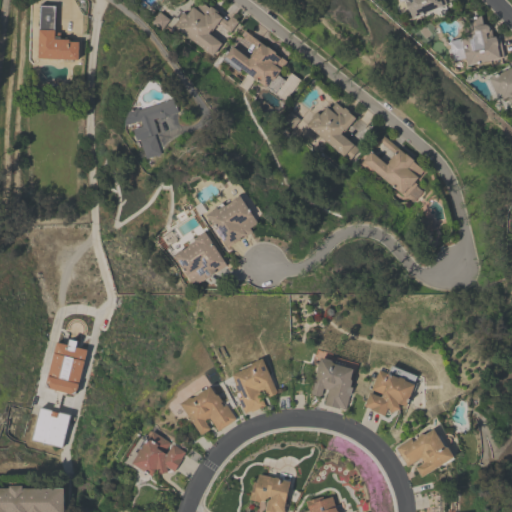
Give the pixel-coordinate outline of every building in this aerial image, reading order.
[(210,55),(173,26),(173,23),(175,21),(178,20),(178,18),(180,15),(183,13),(185,14),(195,0),(197,0),(207,7),(208,5),(217,11),(215,13),(225,20),(229,15),(237,20),(228,32),(216,23),(211,29),(209,29),(206,32),(220,42),(210,55)] [(443,0),(445,3),(411,17),(410,16),(409,16),(407,12),(408,11),(408,10),(407,11),(402,0),(400,0),(398,1),(397,0),(443,0)] [(38,4),(54,5),(53,31),(58,31),(58,38),(67,39),(67,41),(77,41),(76,59),(36,57),(38,4)] [(466,64),(464,57),(463,58),(463,57),(451,59),(448,40),(459,38),(459,37),(463,36),(461,27),(468,25),(467,17),(479,15),(481,24),(483,24),(484,24),(485,24),(486,25),(487,27),(487,29),(486,31),(484,32),(485,38),(497,35),(502,56),(466,64)] [(231,45),(246,56),(253,46),(238,35),(243,29),(265,46),(265,45),(274,52),(273,53),(277,55),(278,54),(286,61),(276,73),(283,78),(289,71),(300,79),(284,100),(274,92),(273,92),(264,85),(263,86),(254,79),(245,91),(236,84),(245,73),(239,69),(237,72),(220,59),(231,45)] [(487,78),(509,67),(510,69),(511,68),(511,104),(509,105),(505,96),(500,98),(497,92),(494,93),(487,78)] [(127,111),(137,107),(138,109),(172,98),(177,112),(158,118),(158,117),(152,119),(156,132),(153,133),(160,153),(145,158),(139,139),(135,140),(131,129),(141,125),(139,119),(124,125),(125,118),(127,111)] [(347,160),(305,125),(309,119),(310,116),(311,114),(313,112),(316,112),(318,113),(325,105),(328,108),(334,101),(342,108),(343,106),(350,112),(349,113),(354,117),(342,132),(341,131),(339,133),(357,149),(347,160)] [(422,170),(413,181),(415,183),(404,196),(361,160),(369,151),(385,164),(390,157),(389,156),(392,153),(377,140),(382,135),(412,160),(411,161),(422,170)] [(239,195),(256,222),(255,223),(256,224),(250,228),(249,227),(248,227),(251,231),(227,247),(204,214),(215,206),(216,208),(223,204),(224,205),(231,200),(232,198),(233,197),(236,196),(237,196),(239,195)] [(173,255),(174,253),(176,251),(179,250),(181,250),(187,246),(186,245),(187,244),(185,242),(203,230),(225,264),(191,286),(173,255)] [(43,386),(54,341),(66,344),(67,338),(75,340),(74,346),(85,349),(73,394),(43,386)] [(322,404),(326,389),(322,388),(320,395),(318,395),(318,396),(309,394),(310,392),(308,392),(318,356),(344,363),(343,365),(351,367),(349,378),(350,380),(348,386),(351,387),(344,410),(322,404)] [(260,357),(275,390),(273,391),(274,393),(267,396),(267,394),(265,395),(261,388),(257,390),(263,405),(250,410),(249,410),(243,413),(236,397),(240,396),(237,391),(236,392),(233,385),(234,383),(230,373),(238,370),(237,368),(260,357)] [(403,405),(396,403),(398,408),(389,412),(386,406),(382,415),(369,409),(369,408),(362,405),(368,392),(379,396),(381,393),(369,389),(377,369),(379,370),(380,367),(387,370),(389,365),(415,376),(403,405)] [(208,385),(214,394),(216,394),(221,400),(219,402),(222,406),(225,404),(234,418),(217,430),(207,416),(202,420),(208,428),(199,433),(178,403),(187,397),(188,395),(199,388),(200,389),(204,386),(205,388),(208,385)] [(29,439),(37,406),(68,414),(60,447),(29,439)] [(405,465),(394,447),(409,438),(411,441),(415,438),(414,437),(420,433),(423,434),(432,428),(436,436),(439,435),(452,457),(420,476),(414,467),(422,462),(419,457),(405,465)] [(184,451),(180,458),(181,458),(173,470),(164,465),(166,472),(156,473),(155,466),(149,475),(130,463),(136,453),(136,451),(138,448),(139,448),(151,430),(168,442),(162,451),(164,453),(171,443),(184,451)] [(265,502),(259,500),(258,501),(248,498),(251,481),(255,482),(257,473),(272,477),(274,476),(275,476),(276,478),(288,480),(285,493),(286,493),(285,499),(284,499),(283,503),(285,503),(285,504),(287,505),(286,511),(283,511),(282,511),(263,511),(264,510),(263,510),(265,502)] [(62,511),(0,511),(0,487),(7,487),(7,485),(21,485),(21,487),(62,488),(62,511)] [(330,496),(335,510),(336,511),(307,511),(304,500),(321,495),(322,498),(330,496)]
